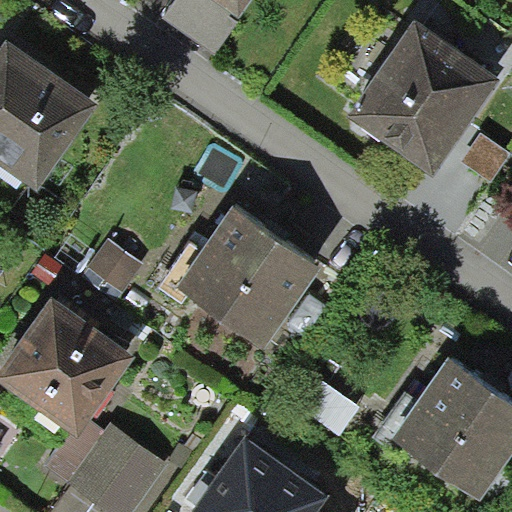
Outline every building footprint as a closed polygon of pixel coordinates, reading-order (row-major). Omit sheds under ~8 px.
[(431,153),(501,57),(421,0),(417,0),(350,94),(431,153)] [(0,32),(0,141),(39,168),(99,80),(9,19),(0,32)] [(177,266),(265,327),(322,246),(234,185),(177,266)] [(107,230),(80,266),(115,292),(142,256),(107,230)] [(0,360),(78,412),(82,407),(137,332),(54,276),(0,352),(0,360)] [(392,417),(480,479),(511,434),(511,380),(449,336),(392,417)] [(315,367),(293,398),(335,428),(357,397),(315,367)] [(82,407),(78,412),(46,456),(127,511),(168,457),(111,417),(106,425),(82,407)] [(325,511),(319,507),(315,511),(309,511),(302,507),(329,470),(249,414),(190,498),(209,511),(325,511)]
